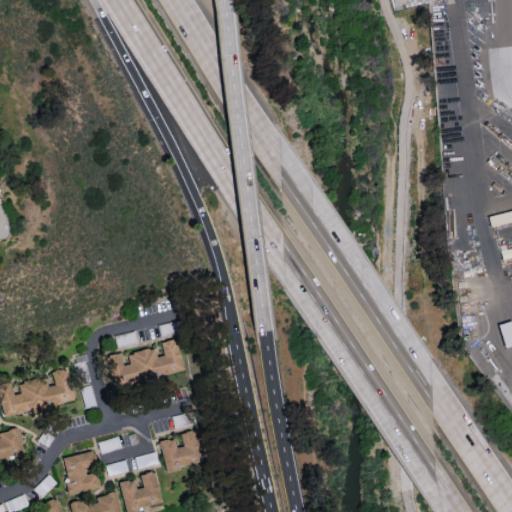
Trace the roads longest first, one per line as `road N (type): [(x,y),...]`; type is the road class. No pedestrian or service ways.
road 1 (motorway): [(101,0),(213,223),(239,344)]
road 2 (motorway): [(263,335),(219,0)]
road 3 (motorway): [(109,0),(277,254)]
road 4 (motorway): [(439,403),(271,149)]
road 5 (motorway): [(277,254),(443,501)]
road 6 (residential): [(0,495),(96,431),(194,410)]
road 7 (motorway): [(295,511),(263,335)]
road 8 (motorway): [(271,149),(181,0)]
road 9 (motorway): [(239,344),(271,511)]
road 10 (motorway): [(511,511),(439,403)]
